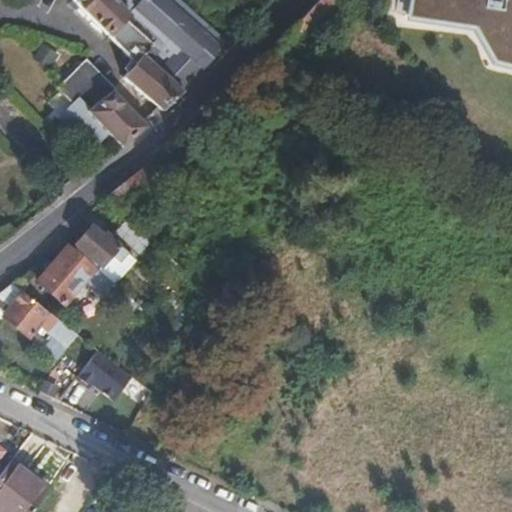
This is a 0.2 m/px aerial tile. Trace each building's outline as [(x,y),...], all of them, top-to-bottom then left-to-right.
[(229,45),(215,32),(177,0),(70,0),(140,58),(124,77),(163,112),(229,45)] [(336,0),(317,0),(263,60),(260,64),(279,77),(342,6),(336,0)] [(511,0),(408,0),(405,17),(481,26),(482,40),(496,43),(492,61),(511,64),(511,0)] [(238,98),(259,76),(249,68),(231,87),(238,98)] [(148,127),(113,90),(88,112),(117,142),(122,149),(148,127)] [(154,210),(172,188),(148,166),(107,199),(157,246),(175,230),(154,210)] [(137,258),(129,252),(107,233),(103,236),(92,227),(77,245),(101,265),(98,270),(115,285),(137,258)] [(115,285),(98,270),(70,246),(37,283),(66,306),(88,279),(106,294),(115,285)] [(76,334),(22,292),(12,283),(0,292),(0,295),(13,305),(3,318),(29,339),(39,324),(47,329),(46,332),(50,335),(41,348),(57,360),(76,334)] [(129,376),(96,349),(74,380),(89,389),(91,385),(113,400),(129,376)] [(54,401),(69,377),(56,368),(38,393),(54,401)] [(33,474),(32,473),(11,458),(0,472),(0,511),(28,511),(49,486),(33,474)]
